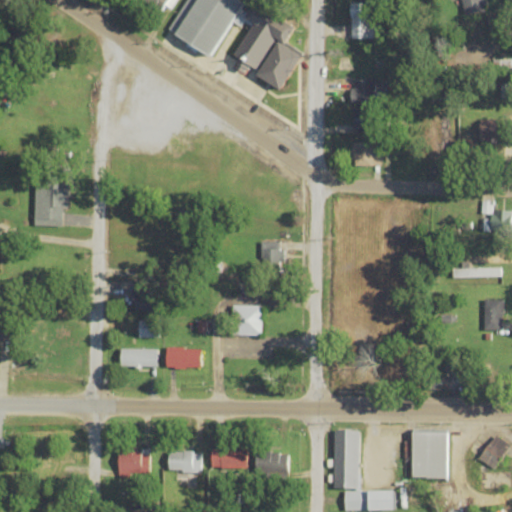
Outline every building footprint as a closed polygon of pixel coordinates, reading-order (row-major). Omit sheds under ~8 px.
[(144,0),(143,2),(170,15),(176,0),(144,0)] [(188,0),(172,30),(216,55),(246,0),(188,0)] [(487,12),(487,0),(463,0),(464,13),(487,12)] [(298,25),(258,1),(248,17),(255,22),(236,54),(241,57),(236,65),(248,72),(252,65),(261,70),(259,74),(284,89),(305,55),(287,44),(298,25)] [(72,69),(60,60),(48,77),(69,93),(77,82),(68,75),(72,69)] [(376,78),(352,78),(352,103),(376,103),(376,78)] [(354,108),(354,131),(371,131),(371,108),(354,108)] [(479,119),(479,142),(509,142),(509,119),(479,119)] [(382,165),(382,142),(353,142),(353,165),(382,165)] [(137,162),(128,162),(128,203),(137,203),(137,162)] [(186,178),(186,176),(170,176),(170,189),(206,189),(206,178),(186,178)] [(64,226),(64,208),(70,208),(70,183),(36,182),(36,226),(64,226)] [(483,214),(492,214),(492,229),(511,228),(511,207),(483,208),(483,214)] [(251,242),(251,259),(263,259),(263,272),(281,272),(281,242),(251,242)] [(160,286),(133,286),(133,310),(160,310),(160,286)] [(485,330),(504,330),(504,299),(486,299),(485,330)] [(0,340),(14,341),(14,316),(1,315),(1,305),(0,304),(0,340)] [(264,304),(234,304),(234,335),(264,335),(264,304)] [(160,338),(160,320),(140,320),(140,338),(160,338)] [(168,367),(204,367),(204,348),(168,348),(168,367)] [(122,349),(122,367),(160,367),(160,349),(122,349)] [(336,429),(336,488),(360,488),(360,429),(336,429)] [(450,431),(415,431),(415,478),(450,478),(450,431)] [(495,469),(511,445),(497,435),(480,459),(495,469)] [(119,477),(150,477),(150,450),(119,450),(119,477)] [(170,471),(198,471),(198,450),(170,450),(170,471)] [(248,450),(215,450),(215,470),(248,470),(248,450)] [(289,452),(258,452),(258,473),(289,473),(289,452)]
